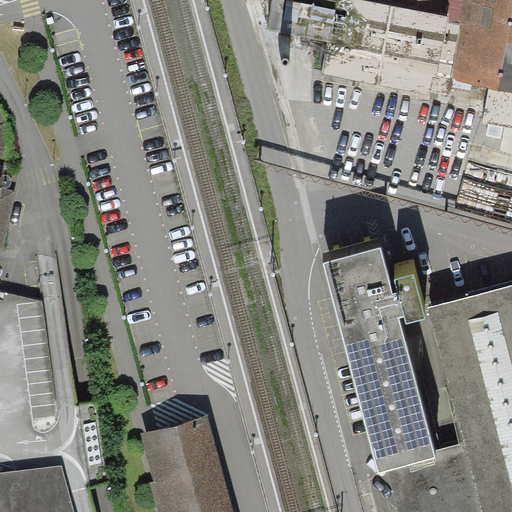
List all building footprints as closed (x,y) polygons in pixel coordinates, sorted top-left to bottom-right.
[(511,0),(274,0),(269,37),(328,49),(322,78),(429,97),(427,110),(452,112),(458,84),(490,93),(484,124),(511,130),(511,0)] [(0,150),(7,151),(8,136),(8,126),(7,117),(2,104),(0,101),(0,150)] [(0,246),(2,247),(15,187),(0,183),(0,182),(3,170),(0,169),(0,246)] [(385,459),(438,444),(402,294),(429,288),(415,242),(390,249),(382,222),(327,235),(385,459)] [(0,511),(96,511),(88,481),(111,477),(98,391),(78,395),(57,258),(37,256),(42,297),(0,293),(0,511)] [(511,511),(511,273),(431,297),(466,438),(438,444),(385,459),(398,511),(511,511)] [(353,361),(340,363),(347,407),(360,405),(353,361)] [(231,511),(208,416),(146,431),(165,511),(231,511)]
